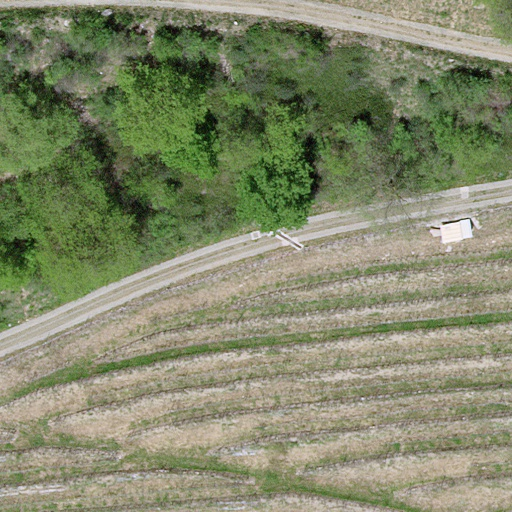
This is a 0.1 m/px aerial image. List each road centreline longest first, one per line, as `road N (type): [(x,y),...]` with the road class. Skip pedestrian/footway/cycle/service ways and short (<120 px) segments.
road 1 (track): [(0,342),(282,233),(511,190)]
road 2 (track): [(511,55),(214,0)]
